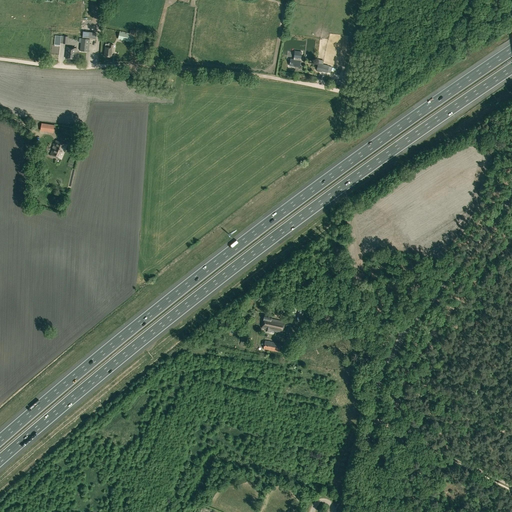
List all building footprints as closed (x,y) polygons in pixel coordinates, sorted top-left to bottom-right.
[(118,39),(134,43),(136,31),(131,30),(130,33),(120,31),(118,39)] [(113,51),(114,45),(112,44),(112,43),(106,43),(105,55),(112,56),(112,51),(113,51)] [(76,59),(77,48),(67,47),(66,58),(76,59)] [(300,67),(302,52),(295,51),(294,59),(290,58),(290,66),(300,67)] [(317,70),(327,73),(329,66),(323,64),(318,63),(318,64),(317,70)] [(40,131),(53,133),(55,125),(41,123),(40,131)] [(61,159),(67,144),(56,140),(50,155),(61,159)] [(297,305),(289,304),(287,316),(295,317),(297,305)] [(282,333),(285,322),(271,319),(271,317),(264,315),(262,328),(266,329),(265,330),(269,331),(269,330),(282,333)] [(280,344),(265,340),(263,349),(279,352),(280,344)] [(24,409),(12,419),(15,423),(27,412),(24,409)]
